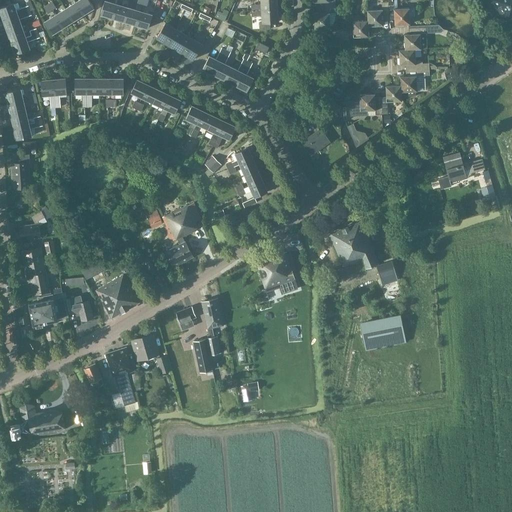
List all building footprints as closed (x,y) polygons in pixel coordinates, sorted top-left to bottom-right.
[(83,14),(94,7),(88,0),(79,0),(76,2),(83,14)] [(104,0),(100,14),(112,18),(116,4),(117,0),(113,0),(113,3),(104,0)] [(117,0),(116,4),(112,18),(124,21),(128,8),(122,6),(123,0),(117,0)] [(128,8),(124,21),(136,25),(140,11),(142,5),(143,0),(138,0),(135,10),(128,8)] [(252,10),(278,9),(277,0),(260,0),(261,4),(251,5),(252,10)] [(410,24),(409,8),(394,9),(394,2),(393,0),(387,0),(388,2),(389,19),(394,19),(394,25),(410,24)] [(511,0),(492,0),(505,21),(511,17),(511,19),(511,18),(511,0)] [(73,21),(83,14),(76,2),(65,9),(73,21)] [(383,19),(389,19),(388,2),(382,2),(382,9),(367,10),(367,20),(368,20),(368,26),(383,25),(383,19)] [(0,7),(0,9),(3,20),(18,15),(30,10),(28,5),(16,10),(13,3),(0,7)] [(318,13),(313,14),(314,29),(330,28),(330,25),(330,13),(336,13),(335,7),(318,8),(318,13)] [(62,27),(73,21),(65,9),(55,15),(62,27)] [(278,9),(252,10),(252,16),(262,16),(262,22),(259,22),(260,30),(270,29),(270,22),(279,22),(278,9)] [(7,31),(22,26),(19,20),(32,15),(30,10),(18,15),(3,20),(7,31)] [(140,11),(136,25),(148,28),(152,15),(145,13),(140,11)] [(52,34),(62,27),(55,15),(44,22),(52,34)] [(369,36),(368,26),(368,20),(367,20),(352,21),(353,29),(336,30),(336,36),(353,35),(353,37),(369,36)] [(175,28),(165,22),(156,38),(166,43),(175,28)] [(193,30),(201,33),(204,26),(195,23),(193,30)] [(409,34),(404,34),(405,49),(415,49),(421,49),(427,49),(427,33),(429,33),(429,25),(408,25),(408,28),(409,34)] [(11,42),(25,37),(22,26),(7,31),(11,42)] [(183,33),(175,28),(166,43),(174,49),(183,33)] [(30,49),(27,42),(39,38),(38,33),(31,35),(25,37),(11,42),(15,54),(30,49)] [(192,38),(183,33),(174,49),(183,54),(192,38)] [(202,44),(192,38),(183,54),(193,59),(202,44)] [(266,53),(269,47),(259,42),(256,49),(266,53)] [(220,61),(214,74),(225,80),(231,67),(225,64),(232,48),(228,46),(226,50),(220,61)] [(209,56),(203,69),(214,74),(220,61),(226,50),(222,48),(216,59),(209,56)] [(405,49),(399,50),(400,65),(406,65),(406,70),(423,69),(423,70),(429,69),(429,63),(422,63),(420,61),(416,61),(415,57),(420,57),(421,55),(421,49),(415,49),(405,49)] [(231,67),(225,80),(236,85),(248,61),(251,56),(245,53),(243,58),(244,59),(238,70),(231,67)] [(248,61),(236,85),(247,91),(253,78),(247,75),(253,63),(248,61)] [(406,76),(400,76),(401,85),(401,92),(402,92),(402,97),(416,96),(415,91),(417,91),(417,76),(423,75),(430,75),(429,69),(423,70),(423,69),(406,70),(406,76)] [(67,93),(65,78),(53,79),(55,94),(56,108),(61,107),(60,94),(67,93)] [(87,107),(87,78),(75,78),(75,93),(82,93),(82,107),(87,107)] [(99,93),(99,78),(87,78),(87,107),(92,107),(92,93),(99,93)] [(111,93),(111,78),(99,78),(99,93),(111,93)] [(111,78),(111,93),(123,94),(123,78),(111,78)] [(56,108),(55,94),(53,79),(41,80),(42,95),(49,95),(50,108),(51,108),(51,114),(55,114),(55,108),(56,108)] [(137,79),(131,92),(142,97),(148,85),(137,79)] [(148,85),(142,97),(153,103),(159,90),(148,85)] [(386,97),(381,97),(382,114),(388,114),(387,102),(402,101),(402,97),(402,92),(401,92),(401,85),(391,85),(386,86),(386,97)] [(20,88),(6,92),(9,104),(23,101),(20,88)] [(159,90),(153,103),(159,106),(157,111),(154,118),(158,120),(170,95),(159,90)] [(360,101),(350,101),(351,116),(368,115),(367,110),(375,110),(376,115),(382,114),(381,97),(375,97),(375,94),(359,95),(360,101)] [(170,95),(158,120),(163,122),(166,115),(168,110),(175,113),(181,100),(170,95)] [(23,101),(9,104),(11,116),(26,112),(23,101)] [(134,101),(130,107),(136,109),(139,103),(134,101)] [(139,103),(136,109),(141,112),(144,105),(139,103)] [(340,107),(340,105),(339,105),(320,118),(325,124),(340,114),(340,107)] [(191,136),(203,111),(192,106),(186,118),(192,121),(189,127),(187,134),(191,136)] [(208,129),(214,116),(203,111),(191,136),(196,138),(199,132),(202,126),(208,129)] [(26,112),(11,116),(14,127),(29,124),(26,112)] [(213,146),(224,121),(214,116),(208,129),(214,132),(211,138),(208,144),(213,146)] [(29,124),(14,127),(17,139),(31,136),(30,129),(43,126),(42,121),(34,123),(29,124)] [(230,139),(236,126),(224,121),(213,146),(217,148),(223,136),(230,139)] [(351,125),(347,126),(351,135),(355,134),(351,125)] [(322,141),(326,137),(320,129),(302,142),(311,155),(325,145),(322,141)] [(234,167),(240,164),(253,158),(248,147),(235,153),(238,159),(232,162),(226,165),(228,170),(234,167)] [(438,179),(441,189),(451,186),(450,183),(467,178),(464,170),(470,169),(471,173),(485,169),(482,158),(463,164),(459,151),(443,156),(448,176),(438,179)] [(28,162),(30,162),(29,154),(17,155),(17,163),(11,163),(12,177),(14,177),(15,188),(30,187),(28,162)] [(213,156),(205,164),(209,168),(205,172),(209,177),(221,164),(213,156)] [(245,175),(258,169),(253,158),(240,164),(245,175)] [(250,186),(262,180),(258,169),(245,175),(250,186)] [(239,196),(252,191),(254,197),(267,192),(262,180),(250,186),(243,188),(237,191),(239,196)] [(196,221),(201,219),(194,202),(163,217),(173,241),(178,239),(180,244),(166,252),(174,267),(193,256),(185,241),(182,236),(193,231),(192,230),(198,227),(196,221)] [(156,209),(145,214),(148,222),(159,217),(156,209)] [(40,237),(38,224),(38,220),(44,217),(41,211),(31,216),(34,222),(35,224),(19,227),(21,239),(40,237)] [(364,268),(378,263),(361,221),(329,234),(342,266),(350,262),(351,264),(361,260),(364,268)] [(297,229),(289,232),(293,244),(301,241),(297,229)] [(53,240),(44,242),(47,256),(56,255),(53,240)] [(31,294),(50,290),(41,248),(22,251),(29,283),(23,285),(25,294),(30,293),(31,294)] [(255,260),(264,285),(265,290),(295,281),(286,251),(278,254),(277,252),(255,260)] [(97,259),(81,267),(87,278),(92,275),(96,282),(104,277),(100,271),(103,269),(97,259)] [(381,281),(396,276),(392,261),(376,266),(381,281)] [(97,289),(96,290),(112,318),(139,302),(123,274),(107,283),(97,289)] [(39,301),(30,303),(34,324),(58,319),(57,318),(67,316),(63,297),(54,299),(53,294),(38,297),(39,301)] [(81,296),(70,298),(72,305),(74,312),(79,311),(82,320),(93,318),(89,301),(82,302),(81,296)] [(217,298),(202,302),(209,334),(207,335),(208,339),(211,353),(221,351),(217,335),(214,336),(213,327),(223,325),(217,298)] [(191,319),(196,317),(192,306),(176,313),(183,330),(194,325),(191,319)] [(26,313),(16,314),(17,327),(28,326),(26,313)] [(366,348),(405,341),(400,315),(361,323),(366,348)] [(137,360),(159,354),(153,334),(132,340),(137,360)] [(205,339),(194,342),(200,373),(212,370),(208,354),(208,352),(205,339)] [(127,373),(136,370),(131,354),(129,355),(126,347),(106,354),(108,361),(107,362),(112,377),(114,377),(119,392),(120,392),(124,405),(135,402),(127,373)] [(161,373),(170,370),(165,356),(157,358),(161,373)] [(100,385),(104,383),(95,364),(84,369),(92,386),(99,383),(100,385)] [(36,414),(35,406),(26,404),(20,408),(22,421),(29,422),(31,433),(40,435),(58,432),(65,427),(62,412),(55,411),(36,414)] [(12,435),(21,433),(19,424),(11,426),(12,435)]
